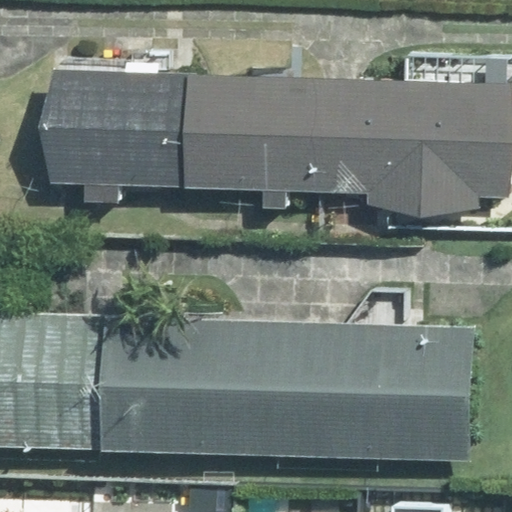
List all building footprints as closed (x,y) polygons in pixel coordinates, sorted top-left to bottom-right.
[(53,182),(185,186),(187,72),(57,68),(53,182)] [(185,186),(369,192),(371,78),(187,72),(185,186)] [(511,127),(511,82),(371,78),(369,192),(369,204),(483,208),(484,196),(510,197),(511,127)] [(0,444),(95,447),(99,311),(0,308),(0,444)] [(95,447),(284,454),(289,318),(99,311),(95,447)] [(478,324),(289,318),(284,454),(474,459),(478,324)] [(447,511),(447,504),(394,503),(393,511),(447,511)]
